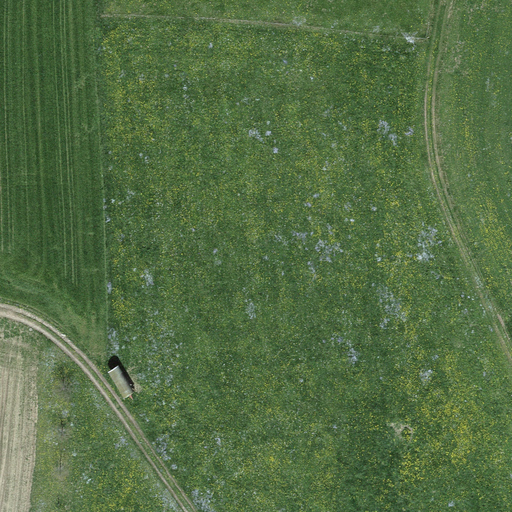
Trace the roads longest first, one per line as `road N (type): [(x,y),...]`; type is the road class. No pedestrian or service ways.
road 1 (track): [(444,0),(430,149),(511,381)]
road 2 (track): [(189,511),(91,371),(45,327),(0,310)]
